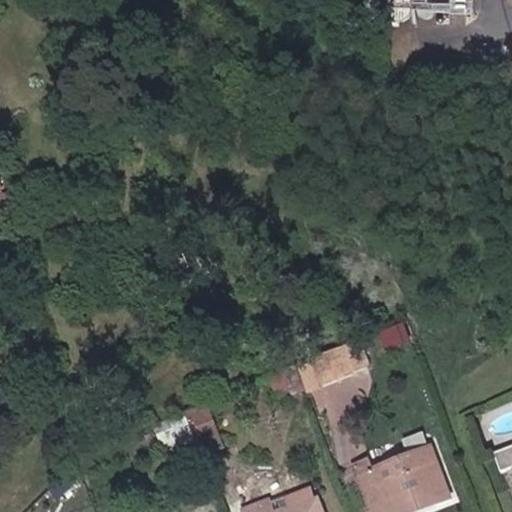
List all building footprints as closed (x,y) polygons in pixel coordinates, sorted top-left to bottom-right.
[(283,401),(374,366),(364,339),(272,375),(283,401)] [(215,404),(158,423),(168,452),(202,441),(206,454),(230,446),(215,404)] [(412,448),(434,441),(431,430),(408,437),(412,448)] [(378,460),(358,466),(374,511),(430,511),(468,501),(445,446),(382,469),(378,460)] [(511,453),(502,456),(510,473),(511,472),(511,453)] [(319,511),(309,484),(238,511),(319,511)]
